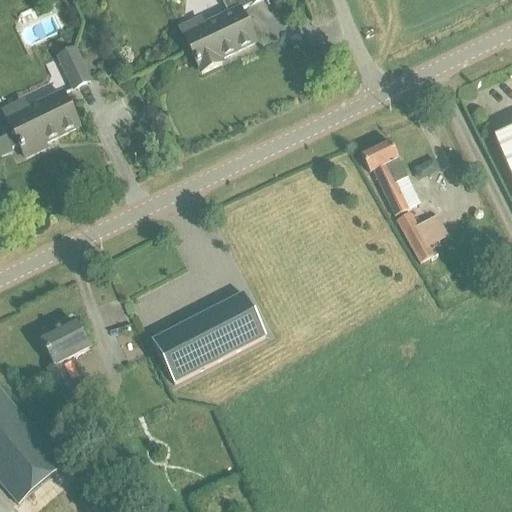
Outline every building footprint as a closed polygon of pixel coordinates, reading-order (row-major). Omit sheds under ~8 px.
[(201,20),(181,30),(202,75),(223,66),(221,62),(258,45),(241,10),(251,5),(262,0),(224,0),(223,1),(230,16),(205,27),(201,20)] [(74,91),(90,83),(74,51),(58,59),(74,91)] [(145,75),(152,83),(164,74),(158,65),(145,75)] [(0,131),(0,130),(0,159),(11,154),(10,152),(20,147),(25,160),(46,150),(44,146),(79,129),(63,96),(28,112),(7,122),(10,128),(1,133),(0,131)] [(511,130),(493,138),(511,182),(511,130)] [(371,173),(386,203),(394,219),(413,209),(414,201),(387,146),(360,160),(367,175),(371,173)] [(440,173),(435,161),(413,171),(419,183),(440,173)] [(411,215),(396,223),(419,266),(433,258),(411,215)] [(244,296),(153,343),(175,387),(267,340),(244,296)] [(47,369),(66,406),(86,396),(78,379),(71,383),(61,362),(88,348),(73,320),(39,338),(53,365),(47,369)] [(0,392),(0,485),(18,507),(64,468),(0,392)] [(99,424),(86,398),(66,409),(80,434),(99,424)] [(244,476),(222,482),(228,504),(250,498),(244,476)]
